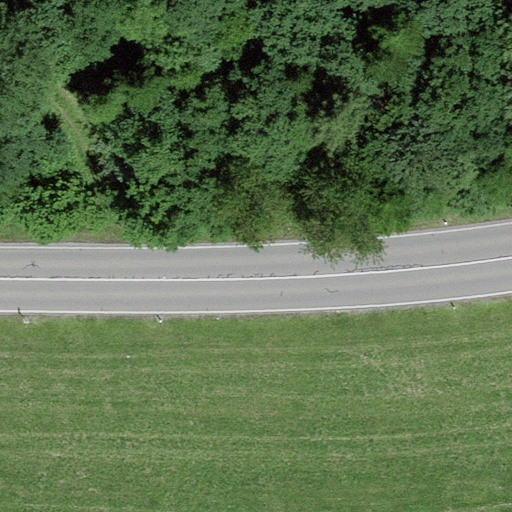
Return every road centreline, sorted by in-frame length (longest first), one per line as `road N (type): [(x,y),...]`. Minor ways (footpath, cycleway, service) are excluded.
road 1 (primary): [(511,258),(240,282),(0,278)]
road 2 (track): [(5,0),(23,66),(102,149),(61,279)]
